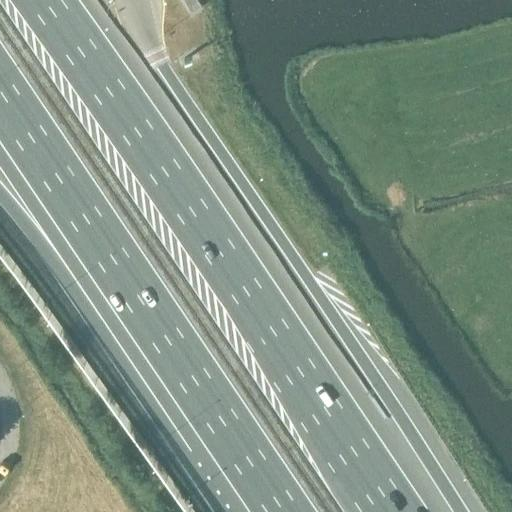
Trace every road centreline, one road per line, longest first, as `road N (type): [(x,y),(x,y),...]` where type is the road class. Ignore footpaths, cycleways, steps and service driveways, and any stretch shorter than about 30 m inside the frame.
road 1 (motorway): [(392,511),(44,0)]
road 2 (motorway): [(458,511),(154,57)]
road 3 (motorway): [(83,215),(282,511)]
road 4 (motorway): [(0,92),(83,215)]
